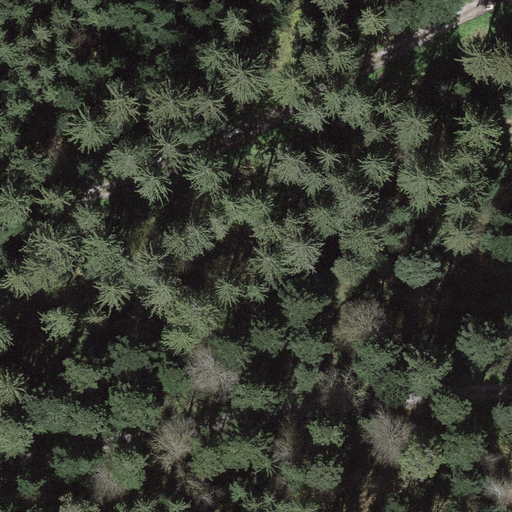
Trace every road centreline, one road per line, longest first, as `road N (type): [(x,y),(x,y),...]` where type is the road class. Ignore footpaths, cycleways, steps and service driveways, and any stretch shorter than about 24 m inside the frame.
road 1 (track): [(490,0),(211,150),(126,183),(0,200)]
road 2 (track): [(0,464),(170,433),(511,395)]
